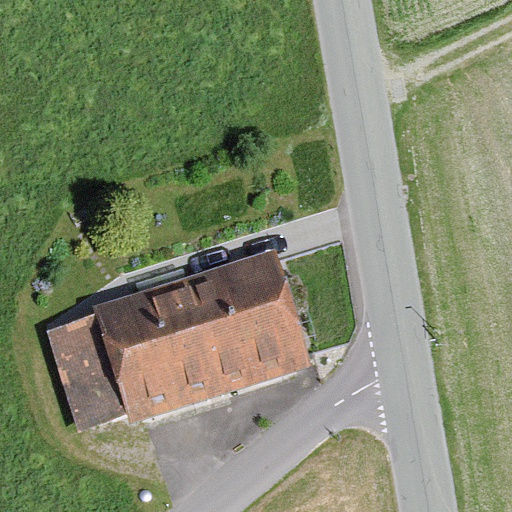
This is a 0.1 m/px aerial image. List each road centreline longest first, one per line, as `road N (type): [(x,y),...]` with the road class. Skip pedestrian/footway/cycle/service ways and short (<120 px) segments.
road 1 (tertiary): [(431,511),(341,0)]
road 2 (track): [(359,98),(511,25)]
